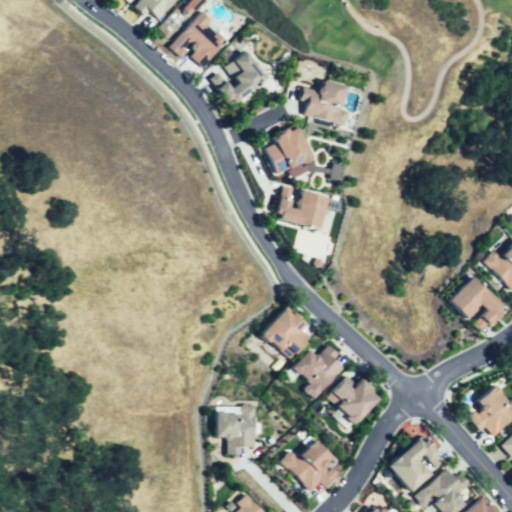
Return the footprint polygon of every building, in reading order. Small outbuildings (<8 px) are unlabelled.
[(176,0),(136,0),(143,12),(156,20),(176,0)] [(201,71),(223,44),(208,25),(212,21),(200,6),(172,41),(182,54),(192,42),(196,48),(189,56),(201,71)] [(233,111),(266,76),(246,47),(223,71),(230,81),(220,92),(233,111)] [(340,81),(322,75),(319,88),(301,82),(299,93),(305,95),(303,105),(341,119),(344,107),(335,104),(340,81)] [(276,172),(305,157),(294,125),(277,134),(280,143),(268,149),(276,172)] [(333,180),(336,164),(327,163),(324,178),(333,180)] [(320,226),(276,209),(283,181),(298,187),(296,198),(305,202),(310,186),(328,193),(320,226)] [(511,296),(511,297),(479,266),(510,236),(511,238),(511,296)] [(479,334),(503,309),(468,275),(440,303),(458,321),(476,303),(482,309),(469,324),(479,334)] [(275,309),(249,342),(278,364),(294,342),(284,334),(293,323),(275,309)] [(337,364),(309,398),(297,388),(302,383),(287,370),(301,353),(311,361),(320,350),(337,364)] [(492,438),(511,420),(511,399),(493,378),(475,394),(485,405),(472,416),(492,438)] [(323,399),(351,424),(372,400),(352,382),(343,392),(336,386),(323,399)] [(253,414),(209,413),(209,437),(219,437),(219,461),(236,461),(236,449),(252,449),(253,414)] [(437,461),(414,437),(382,468),(404,491),(422,474),(410,462),(417,455),(430,468),(437,461)] [(273,464),(304,491),(311,483),(319,490),(330,476),(319,467),(326,458),(307,442),(293,459),(284,451),(273,464)] [(441,473),(410,499),(421,511),(449,511),(457,506),(449,497),(465,484),(457,474),(449,481),(441,473)] [(241,492),(258,511),(230,511),(232,511),(227,505),(241,492)] [(461,511),(476,499),(486,511),(461,511)]
